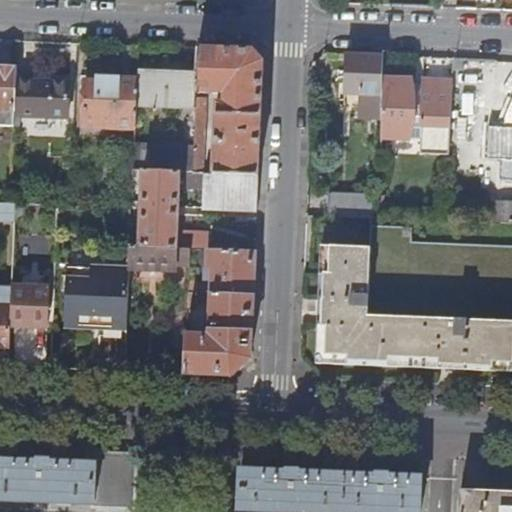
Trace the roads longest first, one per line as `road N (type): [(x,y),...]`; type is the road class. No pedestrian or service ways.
road 1 (residential): [(289,22),(273,415)]
road 2 (residential): [(289,22),(0,13)]
road 3 (tertiary): [(0,404),(273,415)]
road 4 (tertiary): [(273,415),(511,426)]
road 5 (residential): [(511,33),(289,22)]
